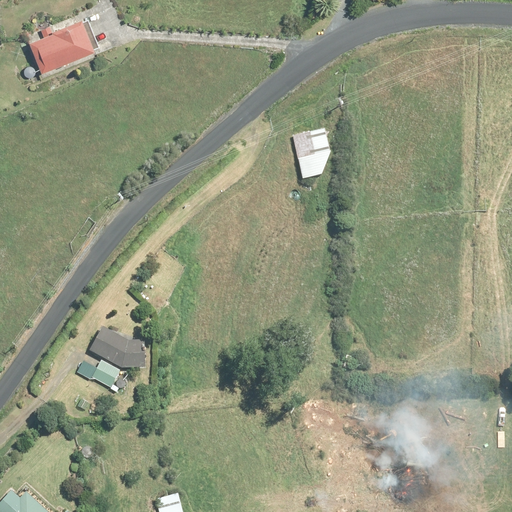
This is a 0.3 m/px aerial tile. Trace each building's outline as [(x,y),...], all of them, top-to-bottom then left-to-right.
[(40,78),(92,52),(91,49),(99,47),(89,18),(82,20),(80,13),(38,27),(41,36),(26,41),(40,78)] [(325,130),(292,137),(301,181),(334,175),(325,130)] [(101,328),(89,351),(121,369),(145,369),(144,343),(129,342),(101,328)] [(119,371),(100,361),(91,379),(109,389),(119,371)] [(67,511),(65,511),(46,511),(26,492),(20,498),(10,488),(0,498),(0,511),(67,511)] [(183,511),(179,495),(156,501),(158,511),(183,511)]
